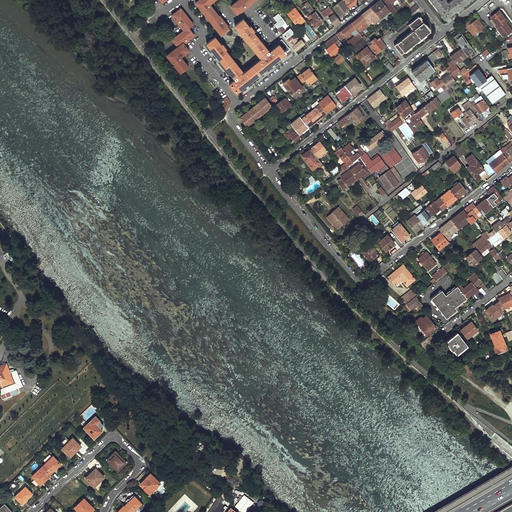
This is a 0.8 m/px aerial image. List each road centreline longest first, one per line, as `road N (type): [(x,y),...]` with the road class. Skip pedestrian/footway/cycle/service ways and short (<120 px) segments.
road 1 (residential): [(511,166),(362,281),(268,171)]
road 2 (residential): [(268,171),(442,31)]
road 3 (residential): [(32,511),(112,437),(139,467),(105,511)]
road 4 (residential): [(511,100),(360,220)]
road 5 (residential): [(374,0),(238,105)]
road 6 (residential): [(238,105),(196,50),(202,35),(180,0)]
